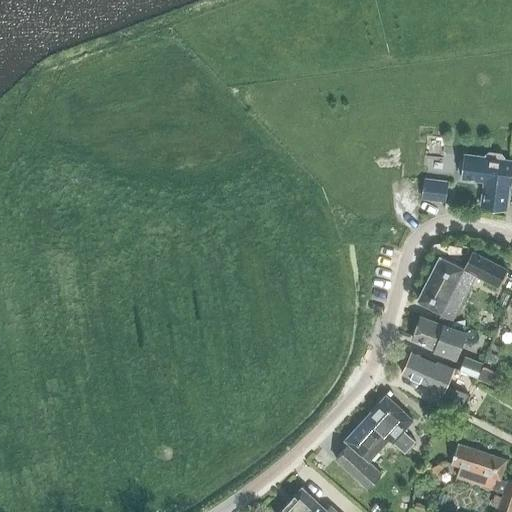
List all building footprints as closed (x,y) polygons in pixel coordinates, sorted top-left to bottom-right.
[(481,206),(506,209),(509,185),(510,185),(511,172),(511,160),(503,160),(504,158),(501,155),(489,153),(486,156),(485,157),(465,155),(465,160),(463,160),(460,162),(459,170),(461,174),(463,174),(462,179),(484,182),(481,206)] [(447,181),(422,178),(419,200),(444,203),(447,181)] [(454,318),(475,276),(498,287),(507,270),(472,252),(463,268),(440,255),(417,300),(440,311),(435,322),(449,327),(454,318)] [(449,327),(435,322),(420,316),(412,339),(434,347),(433,352),(456,360),(465,335),(450,329),(451,327),(449,327)] [(428,384),(428,383),(447,392),(444,400),(462,408),(468,394),(447,385),(455,368),(437,360),(436,363),(410,352),(401,372),(428,384)] [(465,355),(459,370),(475,377),(481,362),(465,355)] [(365,417),(389,439),(404,453),(415,441),(403,430),(413,420),(385,395),(365,417)] [(369,462),(389,439),(365,417),(344,440),(349,444),(335,459),(368,489),(381,473),(369,462)] [(511,511),(511,481),(508,480),(507,481),(500,479),(506,460),(457,443),(450,464),(460,467),(456,476),(496,490),(496,491),(504,493),(499,508),(511,511)] [(302,487),(278,511),(337,511),(330,505),(324,511),(315,504),(318,501),(302,487)]
